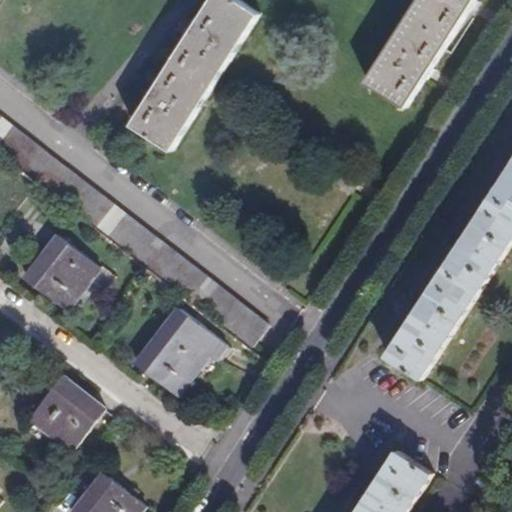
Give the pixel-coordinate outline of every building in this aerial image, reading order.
[(174,153),(262,16),(237,0),(217,0),(135,126),(174,153)] [(408,111),(480,0),(424,0),(369,84),(408,111)] [(271,328),(0,118),(0,151),(255,350),(271,328)] [(511,244),(511,165),(386,357),(423,380),(511,244)] [(355,194),(366,176),(353,168),(342,185),(355,194)] [(72,312),(104,271),(61,237),(30,277),(72,312)] [(218,359),(228,345),(183,310),(141,365),(181,397),(213,355),(218,359)] [(34,421),(76,453),(108,413),(66,380),(34,421)] [(409,511),(435,474),(398,451),(358,511),(409,511)] [(141,511),(145,506),(105,476),(79,511),(141,511)]
